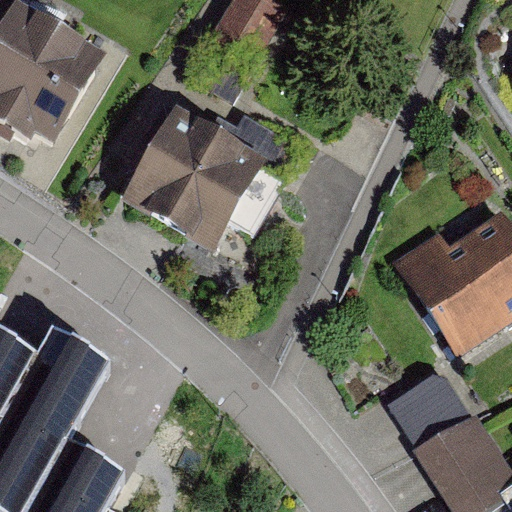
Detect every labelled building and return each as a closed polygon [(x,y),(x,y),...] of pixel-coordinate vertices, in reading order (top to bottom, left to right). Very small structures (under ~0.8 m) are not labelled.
[(191,91),(235,118),(256,84),(252,82),(287,24),(246,0),(241,0),(208,56),(211,58),(191,91)] [(110,90),(18,36),(0,67),(0,153),(33,173),(38,164),(59,177),(110,90)] [(132,208),(124,221),(216,276),(234,246),(255,259),(311,165),(248,128),(241,141),(223,130),(212,149),(167,123),(120,202),(132,208)] [(511,321),(511,223),(504,212),(451,247),(442,234),(396,264),(458,357),(511,321)] [(39,349),(0,326),(0,505),(11,511),(112,511),(138,468),(73,431),(115,359),(54,324),(39,349)] [(445,371),(388,407),(417,454),(474,418),(445,371)] [(511,467),(478,414),(474,418),(417,454),(455,511),(484,511),(498,503),(505,499),(502,494),(511,487),(511,467)] [(511,511),(511,487),(502,494),(505,499),(498,503),(503,511),(511,511)]
